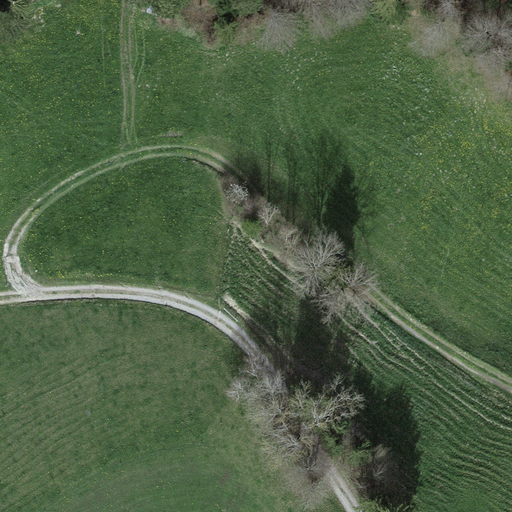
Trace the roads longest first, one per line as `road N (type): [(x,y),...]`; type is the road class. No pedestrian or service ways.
road 1 (track): [(31,301),(6,246),(20,215),(94,168),(186,156),(401,330),(477,375)]
road 2 (track): [(31,301),(174,305),(221,328),(264,375),(352,511)]
